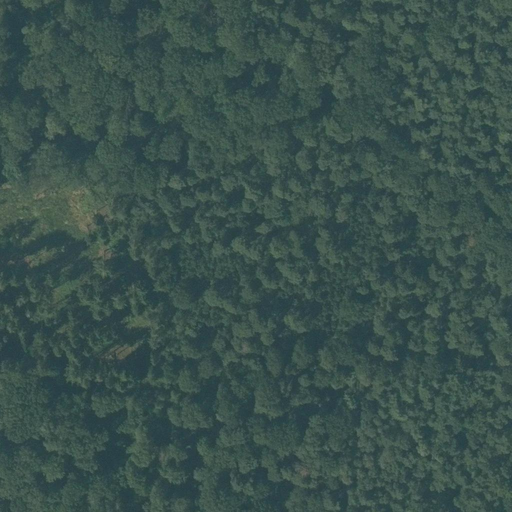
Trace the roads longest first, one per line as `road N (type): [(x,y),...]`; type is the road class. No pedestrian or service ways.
road 1 (track): [(0,397),(511,336)]
road 2 (track): [(511,243),(226,0)]
road 3 (track): [(0,167),(118,157),(309,112),(334,92)]
